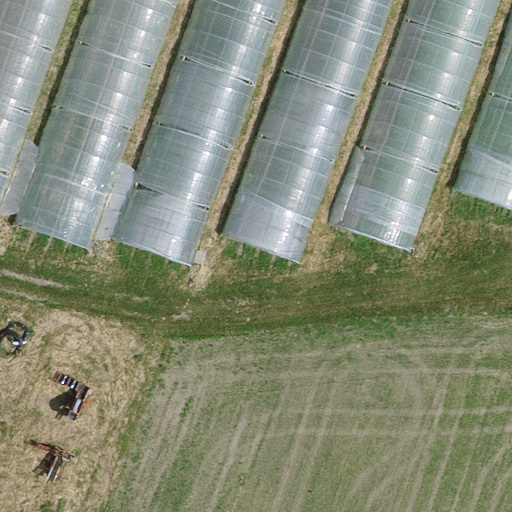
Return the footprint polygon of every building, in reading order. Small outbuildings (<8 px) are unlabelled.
[(0,0),(0,208),(73,0),(0,0)] [(179,0),(95,0),(17,224),(90,251),(179,0)] [(286,0),(197,0),(113,239),(192,265),(286,0)] [(308,0),(224,236),(303,263),(396,0),(308,0)] [(501,0),(411,0),(330,225),(410,254),(501,0)] [(511,22),(454,187),(511,207),(511,22)]
